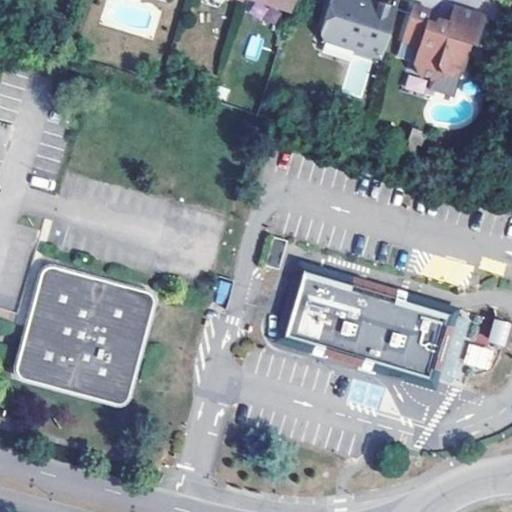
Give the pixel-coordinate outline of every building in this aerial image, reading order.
[(267,0),(299,10),(302,0),(267,0)] [(391,59),(403,9),(380,2),(378,9),(361,4),(359,0),(339,0),(340,0),(330,37),(334,44),(391,59)] [(484,43),(493,17),(460,7),(456,21),(443,17),(442,23),(433,21),(437,10),(421,4),(409,39),(425,45),(419,62),(424,74),(433,77),(445,71),(452,74),(468,63),(476,42),(484,43)] [(425,45),(409,39),(403,55),(419,62),(425,45)] [(264,265),(278,269),(287,240),(273,235),(264,265)] [(56,272),(52,275),(25,376),(27,381),(30,384),(125,409),(130,409),(138,406),(164,304),(161,298),(153,295),(63,272),(56,272)] [(487,342),(504,346),(511,322),(493,318),(487,342)] [(468,343),(463,364),(488,370),(494,349),(468,343)]
